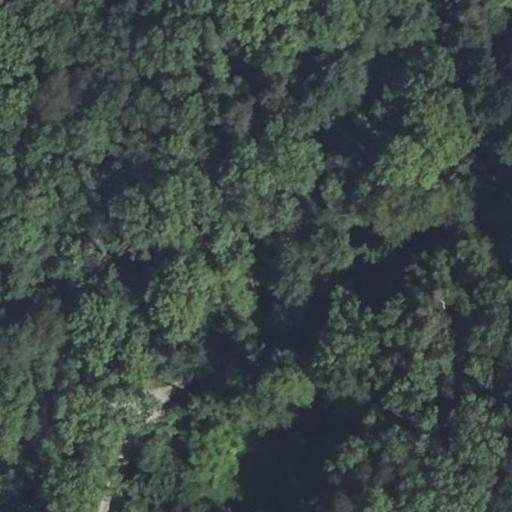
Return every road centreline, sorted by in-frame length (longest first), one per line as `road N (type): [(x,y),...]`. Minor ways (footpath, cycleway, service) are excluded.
road 1 (track): [(511,240),(271,375),(154,397)]
road 2 (track): [(154,397),(64,392),(0,370)]
road 3 (track): [(154,397),(154,416),(112,482),(104,511)]
